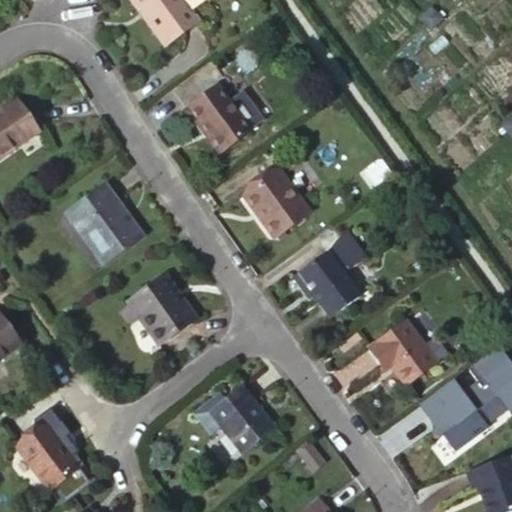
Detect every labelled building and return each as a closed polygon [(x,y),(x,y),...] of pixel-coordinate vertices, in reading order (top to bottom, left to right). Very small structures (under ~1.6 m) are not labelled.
[(186,0),(154,0),(144,8),(160,30),(181,60),(213,38),(186,0)] [(216,87),(188,106),(208,133),(205,137),(217,154),(247,130),(216,87)] [(0,152),(34,128),(27,118),(11,96),(0,104),(0,152)] [(276,169),(246,191),(265,218),(261,222),(271,238),(307,211),(276,169)] [(102,187),(59,213),(94,269),(137,242),(120,215),(102,187)] [(322,255),(297,273),(312,295),(328,317),(358,294),(336,266),(339,264),(344,267),(358,255),(337,228),(322,255)] [(297,273),(290,278),(307,299),(312,295),(297,273)] [(157,276),(119,303),(133,322),(152,347),(189,319),(173,298),(157,276)] [(119,303),(109,311),(124,329),(133,322),(119,303)] [(403,320),(365,349),(377,366),(386,360),(391,367),(406,386),(437,362),(403,320)] [(0,356),(11,348),(0,333),(0,356)] [(377,366),(383,373),(391,367),(386,360),(377,366)] [(443,388),(424,401),(434,413),(429,417),(458,454),(495,427),(467,391),(463,392),(453,380),(443,388)] [(223,403),(207,414),(217,428),(238,457),(271,432),(253,407),(241,390),(223,403)] [(207,414),(223,403),(219,396),(193,415),(208,435),(217,428),(207,414)] [(41,426),(11,448),(43,489),(73,466),(58,446),(41,426)] [(64,442),(58,446),(73,466),(78,462),(64,442)] [(492,463),(466,473),(471,490),(476,489),(484,511),(511,511),(511,477),(505,457),(492,463)] [(331,511),(318,496),(299,511),(331,511)]
